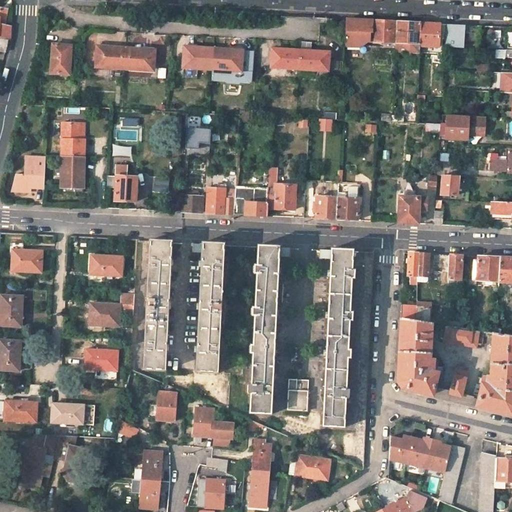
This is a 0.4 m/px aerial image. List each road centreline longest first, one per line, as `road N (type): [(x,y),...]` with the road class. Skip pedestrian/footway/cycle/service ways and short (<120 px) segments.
road 1 (unclassified): [(0,218),(389,236)]
road 2 (unclassified): [(260,0),(511,12)]
road 3 (unclassified): [(381,396),(389,236)]
road 4 (unclassified): [(303,511),(373,471),(381,396)]
road 5 (unclassified): [(511,428),(381,396)]
road 6 (unknown): [(197,239),(189,364)]
road 7 (unclassified): [(389,236),(511,243)]
